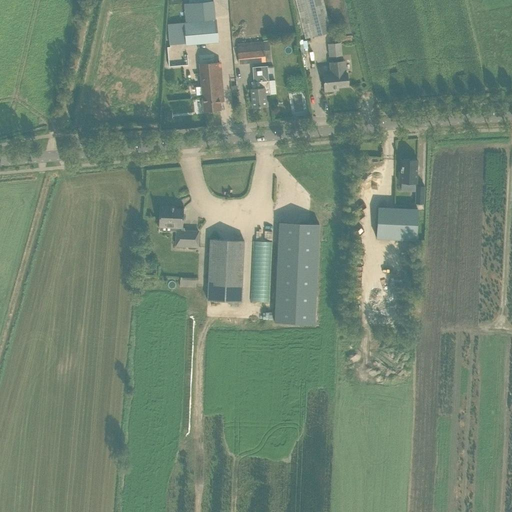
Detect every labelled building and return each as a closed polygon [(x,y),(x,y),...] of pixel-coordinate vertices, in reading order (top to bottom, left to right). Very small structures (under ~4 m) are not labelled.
[(294,0),(295,0),(305,39),(330,33),(322,0),(294,0)] [(212,17),(211,2),(184,4),(185,20),(212,17)] [(218,42),(216,20),(184,23),(186,45),(218,42)] [(238,64),(269,61),(268,41),(236,44),(238,64)] [(327,44),(329,57),(341,56),(340,43),(327,44)] [(338,87),(348,86),(346,72),(345,72),(345,62),(337,62),(329,63),(330,75),(323,76),(324,92),(338,90),(338,87)] [(219,99),(223,98),(222,88),(219,63),(200,64),(203,102),(204,112),(220,110),(219,99)] [(253,82),(251,82),(252,90),(251,90),(252,97),(253,107),(265,106),(264,95),(269,95),(267,66),(264,66),(252,67),(253,82)] [(415,184),(416,160),(401,159),(400,172),(399,172),(398,183),(415,184)] [(424,204),(425,186),(415,186),(414,204),(424,204)] [(175,246),(187,246),(197,247),(198,232),(182,231),(183,209),(169,208),(169,207),(159,206),(158,227),(159,227),(159,231),(160,231),(162,231),(164,232),(165,232),(167,232),(171,231),(176,231),(175,246)] [(376,238),(416,240),(417,209),(378,207),(376,238)] [(319,225),(278,223),(274,323),(314,325),(319,225)] [(207,301),(241,302),(244,241),(210,239),(207,301)] [(250,301),(268,302),(272,242),(253,241),(250,301)] [(180,278),(180,286),(196,286),(196,278),(180,278)]
